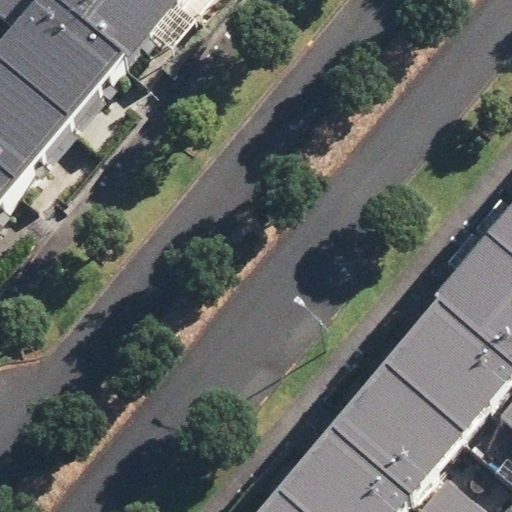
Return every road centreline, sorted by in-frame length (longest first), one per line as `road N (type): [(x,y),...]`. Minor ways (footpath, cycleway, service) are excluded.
road 1 (tertiary): [(511,16),(91,511)]
road 2 (tertiary): [(0,464),(388,0)]
